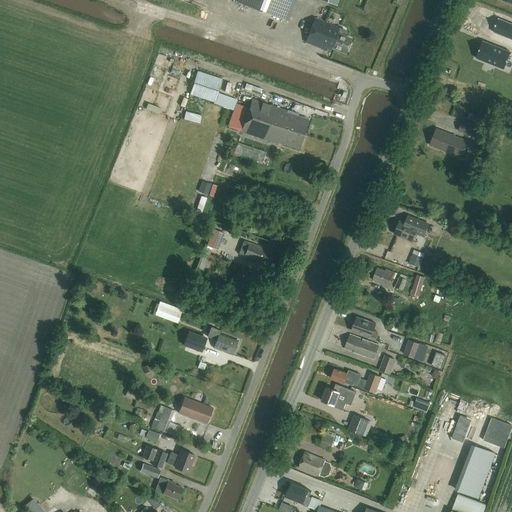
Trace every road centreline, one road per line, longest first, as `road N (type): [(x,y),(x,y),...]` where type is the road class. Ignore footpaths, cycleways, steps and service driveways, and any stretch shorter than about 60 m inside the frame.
road 1 (residential): [(202,511),(356,96),(368,82),(410,95)]
road 2 (tertiary): [(247,511),(410,95)]
